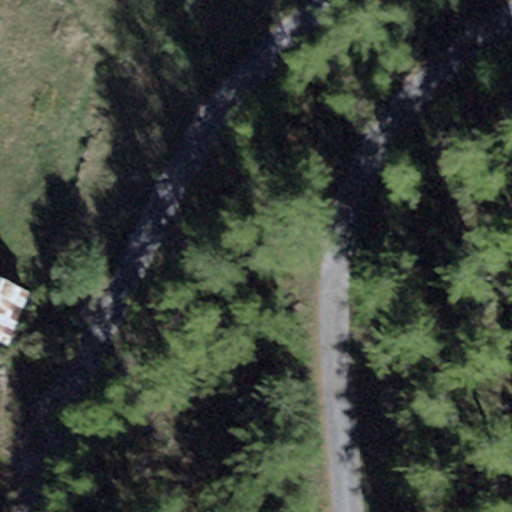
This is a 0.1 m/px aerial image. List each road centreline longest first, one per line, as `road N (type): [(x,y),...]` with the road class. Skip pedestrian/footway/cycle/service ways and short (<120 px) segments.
road 1 (unclassified): [(23,511),(44,423),(141,220),(240,63),(323,0)]
road 2 (unclassified): [(511,26),(378,123),(340,169),(323,219),(349,511)]
